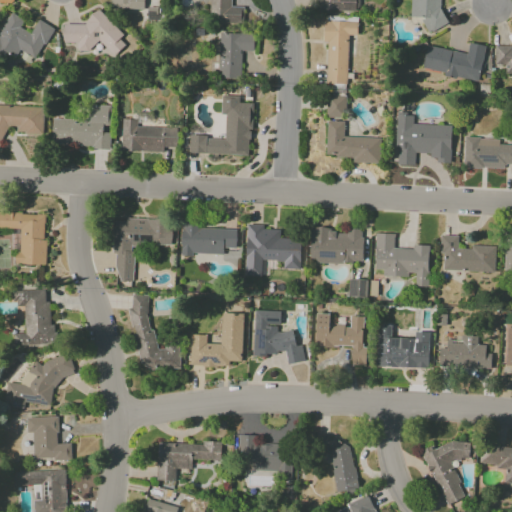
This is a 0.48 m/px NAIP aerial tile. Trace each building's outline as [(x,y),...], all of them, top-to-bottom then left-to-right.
[(110,0),(110,9),(143,10),(143,0),(110,0)] [(242,24),(243,7),(230,7),(230,0),(209,0),(209,23),(242,24)] [(317,0),(318,10),(355,12),(355,0),(317,0)] [(409,0),(409,17),(424,17),(424,28),(441,29),(441,0),(409,0)] [(52,28),(37,20),(30,33),(19,28),(23,20),(10,13),(0,30),(0,62),(5,53),(15,58),(19,50),(36,59),(52,28)] [(326,83),(346,84),(347,35),(357,35),(357,21),(324,20),(323,42),(327,42),(326,83)] [(240,79),(241,51),(253,51),(254,34),(219,33),(218,79),(240,79)] [(426,46),(422,70),(478,81),(484,45),(469,43),(467,53),(426,46)] [(511,45),(494,45),(494,65),(504,65),(504,71),(511,70),(511,45)] [(205,154),(249,155),(251,103),(238,103),(239,96),(221,96),(221,114),(225,114),(225,139),(206,138),(205,154)] [(345,96),(326,96),(325,117),(345,118),(345,96)] [(42,134),(43,107),(0,105),(0,141),(2,142),(3,126),(15,126),(15,133),(42,134)] [(90,120),(52,119),(51,146),(109,147),(109,129),(110,106),(90,105),(90,120)] [(451,125),(412,124),(413,114),(397,114),(395,165),(414,166),(414,154),(437,155),(437,163),(450,163),(451,125)] [(162,153),(163,147),(176,148),(177,128),(136,126),(137,119),(121,119),(120,151),(162,153)] [(343,137),(344,121),(326,121),(325,157),(352,157),(352,163),(379,164),(380,138),(343,137)] [(462,167),(505,169),(505,164),(511,164),(511,144),(498,144),(498,139),(463,137),(462,167)] [(44,265),(45,214),(0,212),(0,228),(20,229),(19,252),(15,252),(14,264),(44,265)] [(115,222),(113,281),(132,282),(133,243),(171,244),(172,219),(125,218),(125,222),(115,222)] [(245,275),(261,276),(261,261),(283,261),(283,269),(300,270),(300,239),(280,238),(280,230),(263,230),(263,225),(246,224),(245,275)] [(182,226),(181,254),(223,255),(223,248),(236,249),(236,228),(182,226)] [(310,229),(310,262),(361,264),(362,229),(347,229),(347,230),(310,229)] [(429,245),(411,245),(411,249),(394,248),(394,234),(375,233),(374,270),(382,270),(382,275),(414,276),(414,286),(428,287),(429,245)] [(458,236),(439,235),(439,254),(443,255),(443,271),(494,272),(495,246),(470,246),(470,249),(458,249),(458,236)] [(347,296),(365,298),(367,281),(349,279),(347,296)] [(24,334),(13,334),(13,348),(53,347),(52,301),(45,302),(44,290),(14,291),(14,307),(23,306),(24,334)] [(179,369),(179,344),(165,344),(165,349),(150,349),(150,295),(133,295),(134,369),(179,369)] [(253,355),(286,355),(285,363),(302,363),(302,345),(294,345),(294,332),(278,331),(279,311),(254,311),(253,355)] [(242,314),(221,313),(220,344),(206,344),(206,335),(190,334),(190,366),(229,367),(229,361),(241,361),(242,314)] [(316,346),(351,347),(351,365),(365,365),(365,317),(349,316),(349,324),(329,324),(329,314),(316,314),(316,346)] [(391,325),(376,325),(376,368),(428,368),(428,332),(414,332),(414,338),(391,338),(391,325)] [(490,369),(491,353),(485,353),(486,345),(477,345),(477,336),(460,335),(460,341),(446,340),(446,348),(439,348),(438,367),(490,369)] [(50,405),(53,381),(75,374),(69,353),(37,363),(27,362),(25,384),(6,382),(3,406),(23,409),(24,403),(50,405)] [(26,418),(26,433),(32,433),(33,460),(71,459),(70,444),(58,444),(57,417),(26,418)] [(336,494),(358,490),(349,440),(331,443),(329,434),(316,436),(318,450),(328,448),(336,494)] [(290,478),(290,445),(255,445),(255,435),(238,435),(238,470),(282,470),(282,478),(290,478)] [(445,506),(464,497),(450,464),(471,455),(463,436),(422,455),(445,506)] [(157,442),(156,481),(175,482),(175,469),(190,469),(191,460),(221,461),(222,444),(157,442)] [(503,483),(511,483),(511,447),(481,444),(478,464),(505,468),(503,483)] [(13,472),(13,486),(36,485),(36,495),(40,495),(40,500),(32,501),(32,511),(66,511),(65,470),(13,472)] [(376,511),(370,495),(346,504),(349,511),(376,511)] [(173,511),(175,506),(148,500),(145,511),(173,511)]
